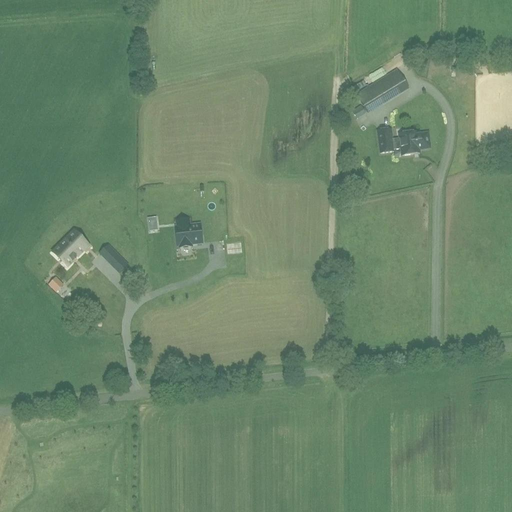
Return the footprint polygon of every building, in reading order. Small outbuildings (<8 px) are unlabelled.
[(397,71),(357,96),(367,113),(407,88),(397,71)] [(355,87),(357,91),(368,85),(365,81),(355,87)] [(416,133),(407,134),(408,139),(392,141),(390,131),(377,132),(380,154),(393,153),(393,151),(401,150),(402,157),(413,155),(413,153),(419,152),(419,150),(430,149),(428,134),(417,136),(416,133)] [(191,245),(202,244),(200,226),(176,229),(178,246),(180,246),(180,249),(191,247),(191,245)] [(81,240),(74,233),(53,253),(67,267),(83,251),(77,244),(81,240)] [(168,245),(150,246),(152,291),(170,290),(168,245)] [(108,246),(99,255),(104,260),(113,251),(108,246)] [(123,281),(134,269),(123,258),(112,269),(123,281)] [(179,293),(218,291),(216,265),(178,267),(179,293)] [(84,285),(116,317),(133,300),(101,268),(84,285)] [(51,287),(60,294),(67,286),(58,279),(51,287)] [(158,339),(221,336),(220,315),(183,317),(183,318),(164,319),(163,309),(154,310),(155,322),(149,322),(150,339),(157,338),(158,339)] [(264,321),(277,320),(276,313),(263,313),(264,321)]
